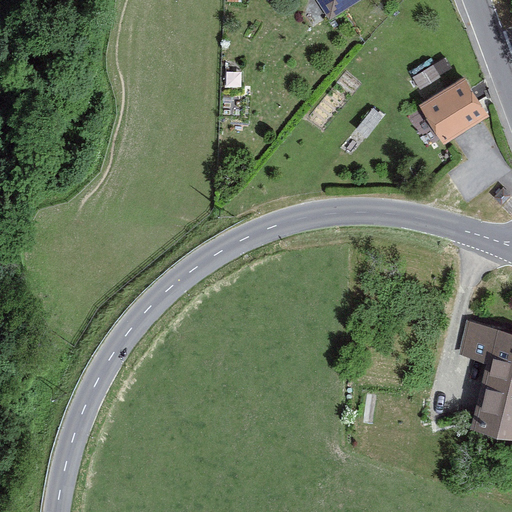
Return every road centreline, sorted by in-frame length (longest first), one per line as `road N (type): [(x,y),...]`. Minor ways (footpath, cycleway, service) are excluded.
road 1 (tertiary): [(156,296),(250,231),(321,213),(401,212),(511,248)]
road 2 (tertiary): [(156,296),(102,371),(67,448),(59,511)]
